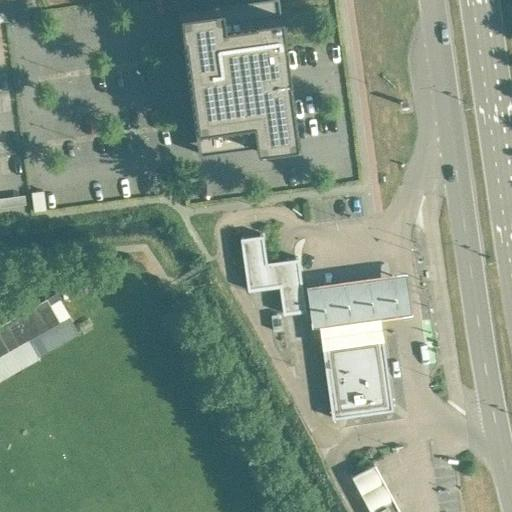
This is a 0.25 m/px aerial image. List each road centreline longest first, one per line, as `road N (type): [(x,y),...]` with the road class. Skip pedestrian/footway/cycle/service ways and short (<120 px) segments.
road 1 (secondary): [(428,0),(511,496)]
road 2 (secondary): [(511,220),(479,0)]
